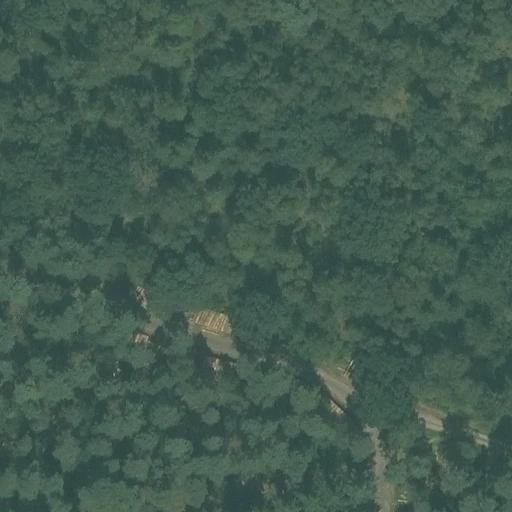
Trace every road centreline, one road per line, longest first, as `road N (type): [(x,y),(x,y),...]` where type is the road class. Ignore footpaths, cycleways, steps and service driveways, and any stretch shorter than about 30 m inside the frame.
road 1 (track): [(0,265),(371,381),(383,511)]
road 2 (track): [(511,426),(417,373),(395,368),(371,381)]
